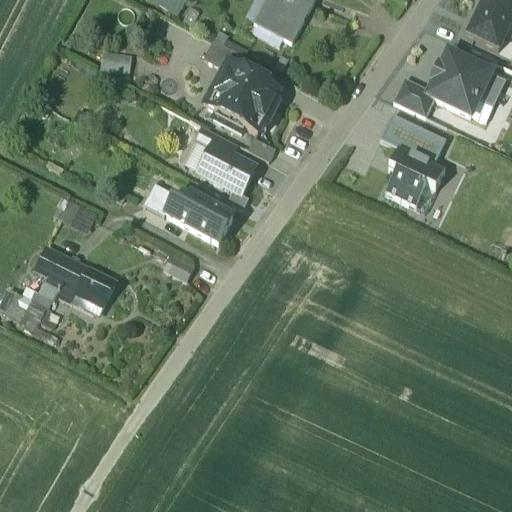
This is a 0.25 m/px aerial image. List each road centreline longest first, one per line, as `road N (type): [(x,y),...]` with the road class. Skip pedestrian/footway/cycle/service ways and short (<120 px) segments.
road 1 (residential): [(425,0),(235,275),(148,417)]
road 2 (track): [(92,0),(6,166)]
road 3 (track): [(0,162),(131,224)]
